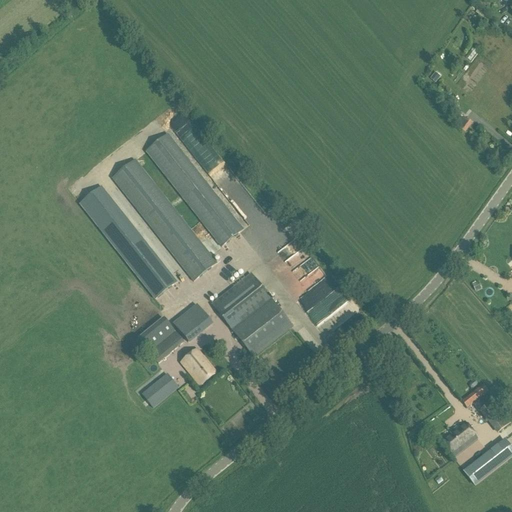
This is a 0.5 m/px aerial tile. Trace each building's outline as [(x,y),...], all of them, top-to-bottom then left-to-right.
[(466,119),(459,129),(466,134),(473,125),(466,119)] [(167,136),(145,154),(221,249),(243,232),(167,136)] [(210,149),(205,153),(212,160),(216,156),(210,149)] [(218,160),(205,169),(216,184),(229,175),(218,160)] [(134,162),(111,181),(193,284),(217,265),(134,162)] [(423,170),(416,180),(424,185),(430,176),(423,170)] [(101,188),(79,206),(155,302),(177,285),(101,188)] [(229,204),(251,231),(267,218),(249,196),(240,203),(236,198),(229,204)] [(308,283),(313,280),(309,273),(304,276),(308,283)] [(250,275),(212,306),(253,357),(292,326),(250,275)] [(305,291),(312,304),(337,291),(330,278),(305,291)] [(478,283),(473,286),(475,291),(481,289),(478,283)] [(197,305),(185,315),(201,335),(213,326),(197,305)] [(332,328),(339,337),(354,326),(346,317),(332,328)] [(164,320),(138,342),(150,355),(175,334),(164,320)] [(175,334),(150,355),(159,365),(184,344),(175,334)] [(198,351),(181,365),(201,388),(217,374),(198,351)] [(167,375),(142,396),(154,411),(179,389),(167,375)] [(483,386),(461,403),(467,410),(488,394),(483,386)] [(511,424),(494,401),(482,410),(501,434),(511,425),(511,424)] [(465,423),(441,441),(454,458),(478,440),(465,423)] [(511,451),(505,443),(464,474),(474,487),(511,458),(511,451)] [(470,490),(462,479),(439,496),(448,507),(470,490)]
